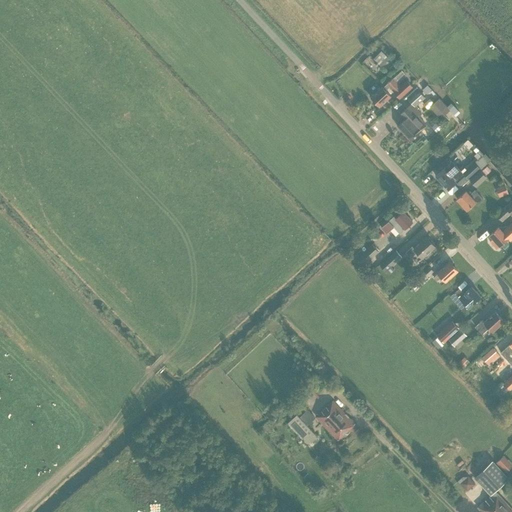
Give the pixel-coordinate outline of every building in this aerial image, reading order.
[(389,59),(381,50),(373,58),(381,67),(389,59)] [(406,75),(401,70),(394,77),(399,82),(406,75)] [(400,86),(393,77),(386,83),(386,84),(383,87),(382,86),(370,97),(379,106),(391,96),(385,90),(389,86),(400,97),(412,86),(406,80),(400,86)] [(410,140),(426,125),(418,116),(421,113),(414,106),(424,96),(417,88),(407,97),(411,102),(399,113),(404,119),(397,126),(410,140)] [(450,109),(439,97),(431,105),(442,117),(444,115),(450,109)] [(449,121),(444,115),(442,117),(431,126),(436,132),(449,121)] [(452,160),(436,175),(445,186),(454,178),(453,178),(455,176),(456,178),(462,172),(468,180),(481,168),(474,162),(467,169),(462,164),(458,167),(452,160)] [(486,176),(480,170),(469,180),(475,186),(486,176)] [(466,190),(457,199),(467,209),(475,201),(477,204),(483,199),(474,189),(469,194),(466,190)] [(511,214),(511,200),(496,214),(502,220),(510,213),(511,214)] [(396,217),(394,215),(381,227),(387,233),(394,226),(399,233),(412,221),(403,211),(396,217)] [(511,223),(508,227),(507,226),(502,230),(498,226),(489,234),(492,238),(489,241),(496,248),(499,245),(499,246),(508,238),(510,240),(511,238),(511,223)] [(435,246),(426,236),(414,248),(412,246),(406,252),(411,257),(417,251),(422,258),(435,246)] [(378,251),(372,244),(357,257),(364,264),(378,251)] [(401,255),(396,249),(385,259),(391,266),(401,257),(401,255)] [(458,271),(449,261),(437,272),(438,273),(433,277),(437,281),(441,277),(446,282),(458,271)] [(433,271),(429,266),(410,283),(414,288),(433,271)] [(459,298),(468,308),(473,303),(481,296),(471,286),(464,293),(459,288),(450,296),(455,301),(459,298)] [(489,327),(492,331),(504,321),(495,312),(484,322),(482,319),(475,326),(482,333),(489,327)] [(458,328),(452,321),(437,335),(443,341),(458,328)] [(467,336),(460,329),(448,340),(454,346),(467,336)] [(511,341),(500,352),(511,365),(511,364),(511,341)] [(492,347),(481,357),(488,365),(499,355),(492,347)] [(468,362),(474,356),(470,352),(463,358),(468,362)] [(511,387),(511,374),(503,382),(510,390),(511,387)] [(338,439),(354,424),(333,400),(316,416),(338,439)] [(308,444),(317,436),(307,425),(316,417),(311,412),(310,413),(307,410),(299,417),(297,414),(288,423),(308,444)] [(511,465),(511,462),(503,454),(495,462),(505,472),(511,465)] [(509,478),(492,460),(474,477),(490,495),(509,478)] [(511,511),(511,508),(497,493),(491,498),(489,496),(477,507),(481,511),(511,511)]
